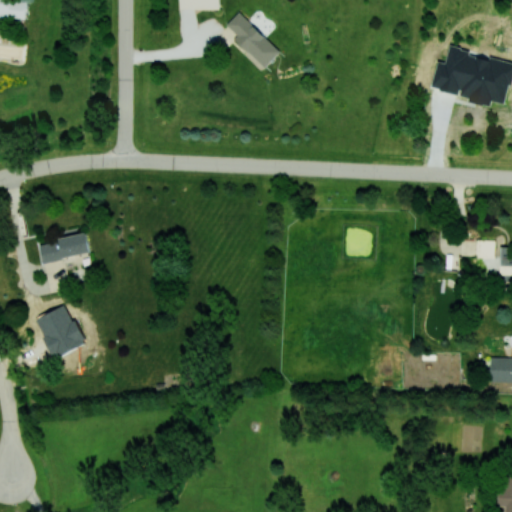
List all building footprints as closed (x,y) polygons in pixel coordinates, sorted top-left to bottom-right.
[(219,0),(180,0),(180,8),(220,9),(219,0)] [(234,37),(265,67),(280,51),(239,11),(226,24),(237,34),(234,37)] [(427,84),(454,85),(454,79),(490,80),(490,60),(428,59),(427,84)] [(90,253),(86,233),(40,242),(43,262),(90,253)] [(476,257),(495,257),(495,239),(476,239),(476,257)] [(510,246),(501,246),(500,273),(511,273),(511,257),(510,257),(510,246)] [(511,356),(491,356),(490,381),(511,381),(511,356)] [(511,511),(511,475),(506,475),(506,487),(499,487),(499,505),(505,506),(505,511),(511,511)]
